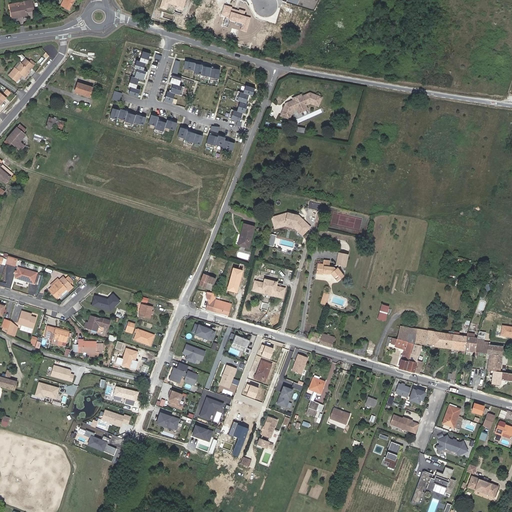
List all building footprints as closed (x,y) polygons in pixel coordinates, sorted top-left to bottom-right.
[(34,10),(32,0),(31,0),(9,5),(11,17),(27,14),(26,12),(34,10)] [(63,0),(61,5),(69,9),(73,0),(63,0)] [(177,6),(176,8),(182,10),(185,0),(162,0),(160,7),(166,9),(168,3),(177,6)] [(225,18),(230,20),(236,21),(235,24),(242,26),(241,31),(246,32),(249,23),(247,22),(248,18),(244,16),(245,11),(224,5),(221,15),(226,16),(225,18)] [(149,53),(142,51),(138,61),(146,63),(149,53)] [(33,65),(27,60),(25,59),(21,63),(19,62),(14,68),(15,68),(9,75),(17,81),(23,75),(26,77),(30,72),(28,70),(33,65)] [(179,61),(175,59),(170,73),(177,74),(179,61)] [(194,63),(194,62),(184,60),(183,69),(193,70),(194,63)] [(135,61),(134,67),(144,70),(145,64),(135,61)] [(202,64),(194,63),(193,70),(193,72),(200,74),(201,66),(202,64)] [(219,69),(201,66),(200,74),(199,77),(217,80),(219,69)] [(147,72),(137,69),(134,77),(144,80),(147,72)] [(171,75),(169,82),(178,85),(180,78),(171,75)] [(138,79),(131,77),(129,85),(136,87),(138,79)] [(76,92),(91,97),(93,88),(79,83),(76,92)] [(182,87),(172,84),(170,92),(180,94),(182,87)] [(254,88),(245,85),(242,92),(243,93),(249,94),(252,95),(254,88)] [(137,97),(139,89),(130,86),(128,94),(137,97)] [(113,90),(111,99),(118,101),(121,92),(113,90)] [(163,101),(171,103),(174,93),(166,91),(163,101)] [(247,103),(249,94),(243,93),(239,92),(237,100),(240,101),(241,101),(247,103)] [(305,97),(304,95),(293,100),(294,102),(288,105),(285,104),(282,112),(291,115),(296,113),(295,110),(299,108),(300,110),(309,107),(308,105),(313,103),(321,106),(324,96),(312,92),(311,95),(305,97)] [(247,103),(241,101),(240,101),(237,111),(238,112),(242,113),(244,113),(247,103)] [(120,110),(112,108),(110,117),(117,119),(117,118),(120,110)] [(120,109),(120,110),(117,118),(125,120),(125,119),(127,114),(127,113),(128,111),(120,109)] [(239,121),(242,113),(238,112),(237,111),(234,110),(231,119),(236,120),(239,121)] [(127,113),(127,114),(125,119),(125,121),(133,124),(134,122),(135,117),(136,115),(127,113)] [(135,117),(134,122),(144,125),(146,117),(136,114),(136,115),(135,117)] [(158,116),(150,114),(148,123),(155,126),(157,120),(158,116)] [(61,130),(64,121),(48,115),(45,124),(61,130)] [(167,119),(166,123),(164,127),(175,130),(177,123),(167,119)] [(166,123),(157,120),(155,126),(154,130),(163,133),(164,128),(164,127),(166,123)] [(19,124),(17,127),(24,133),(26,130),(19,124)] [(188,129),(180,126),(177,136),(185,138),(187,130),(188,129)] [(24,133),(17,127),(6,139),(12,144),(21,151),(25,146),(20,142),(26,135),(24,133)] [(187,130),(185,138),(184,140),(193,143),(196,133),(187,130)] [(203,136),(196,133),(193,143),(200,145),(203,136)] [(208,133),(204,145),(213,148),(214,144),(217,136),(208,133)] [(224,137),(217,134),(217,136),(214,144),(221,146),(224,137)] [(2,162),(0,159),(0,177),(6,183),(11,176),(0,167),(0,164),(1,164),(2,162)] [(13,174),(1,164),(0,164),(0,167),(11,176),(13,174)] [(310,229),(299,217),(288,214),(272,218),(275,228),(280,227),(280,225),(285,224),(295,227),(299,231),(298,232),(301,237),(310,229)] [(245,225),(241,239),(240,239),(238,245),(249,248),(254,227),(245,225)] [(270,233),(267,244),(273,246),(276,234),(270,233)] [(348,254),(340,253),(337,265),(346,267),(348,254)] [(12,265),(14,258),(8,256),(6,263),(12,265)] [(339,277),(340,279),(344,275),(338,268),(336,269),(334,267),(332,267),(332,265),(318,263),(317,274),(323,275),(324,274),(328,274),(328,273),(332,273),(331,274),(331,275),(336,280),(339,277)] [(471,274),(473,275),(476,267),(478,267),(480,265),(474,263),(471,274)] [(39,284),(42,274),(18,267),(17,271),(16,270),(15,274),(16,274),(15,277),(39,284)] [(243,271),(233,268),(227,290),(236,293),(243,271)] [(204,274),(199,286),(206,288),(208,282),(211,284),(213,277),(204,274)] [(67,276),(64,279),(70,285),(72,282),(67,276)] [(62,277),(58,281),(51,287),(47,290),(54,298),(65,288),(66,289),(70,285),(64,279),(62,277)] [(257,282),(255,291),(264,294),(265,290),(277,294),(275,297),(285,300),(288,291),(283,290),(279,288),(280,285),(267,281),(266,285),(257,282)] [(329,295),(325,293),(321,304),(326,306),(329,295)] [(108,299),(95,295),(92,306),(111,311),(121,301),(113,294),(108,299)] [(228,315),(231,304),(210,298),(207,309),(228,315)] [(149,319),(150,314),(151,311),(152,307),(141,304),(138,316),(149,319)] [(383,304),(378,319),(385,321),(389,307),(383,304)] [(28,315),(29,313),(21,310),(16,323),(32,328),(35,318),(30,316),(28,315)] [(98,326),(102,327),(109,328),(110,322),(90,317),(88,324),(87,329),(86,330),(96,333),(96,332),(98,326)] [(9,323),(10,321),(4,319),(1,327),(4,328),(8,329),(9,323)] [(125,330),(132,333),(135,323),(128,320),(125,330)] [(15,324),(9,323),(8,329),(6,333),(12,336),(13,332),(15,324)] [(204,327),(200,325),(199,326),(196,334),(209,339),(212,340),(216,332),(212,331),(212,330),(208,328),(204,327)] [(511,325),(501,325),(500,336),(511,336),(511,325)] [(66,343),(68,333),(47,327),(44,337),(50,338),(52,339),(52,341),(51,343),(60,346),(62,342),(66,343)] [(452,349),(454,331),(449,331),(449,334),(428,331),(402,327),(398,339),(414,343),(422,345),(452,349)] [(150,345),(154,335),(136,329),(134,332),(136,333),(134,339),(150,345)] [(454,331),(452,349),(466,351),(468,334),(468,333),(454,331)] [(322,335),(311,332),(309,339),(318,342),(320,342),(320,343),(332,347),(335,337),(330,336),(330,334),(328,334),(328,335),(323,334),(322,335)] [(486,333),(480,332),(478,337),(475,352),(475,356),(478,357),(479,353),(487,354),(486,358),(487,358),(488,355),(489,344),(490,342),(485,341),(485,339),(486,333)] [(468,334),(466,351),(475,352),(478,337),(476,337),(474,337),(475,335),(468,334)] [(39,347),(41,341),(37,340),(38,337),(33,335),(30,345),(39,347)] [(248,348),(250,341),(236,335),(233,343),(245,348),(244,353),(250,355),(252,350),(248,348)] [(399,367),(407,370),(414,343),(398,339),(392,338),(391,344),(395,345),(395,347),(404,349),(403,355),(401,354),(399,358),(401,359),(399,367)] [(364,356),(368,343),(361,341),(359,347),(356,346),(354,353),(364,356)] [(95,354),(95,343),(78,342),(78,345),(78,352),(78,353),(86,353),(95,354)] [(421,348),(422,345),(414,343),(407,370),(419,374),(424,357),(419,356),(420,351),(423,352),(424,348),(421,348)] [(275,349),(263,344),(261,351),(264,352),(263,355),(271,359),(275,349)] [(504,346),(489,344),(488,355),(487,358),(489,358),(488,370),(501,372),(504,346)] [(202,362),(205,353),(187,346),(184,353),(188,355),(187,358),(188,359),(187,361),(194,364),(196,359),(202,362)] [(118,359),(116,364),(130,368),(132,361),(134,361),(135,361),(137,352),(126,349),(122,360),(118,359)] [(301,374),(308,357),(298,353),(291,370),(301,374)] [(265,383),(272,364),(262,361),(255,379),(265,383)] [(69,370),(53,365),(50,375),(71,382),(73,375),(69,374),(70,372),(69,370)] [(231,384),(237,369),(228,365),(224,375),(225,375),(224,377),(223,378),(220,385),(224,387),(225,384),(228,385),(231,384)] [(179,381),(181,374),(185,376),(184,380),(194,384),(196,376),(186,372),(185,374),(182,373),(182,372),(172,369),(169,377),(179,381)] [(0,385),(14,390),(16,382),(10,379),(12,372),(7,370),(6,376),(0,373),(0,385)] [(511,373),(501,372),(488,370),(488,372),(492,373),(492,371),(493,371),(492,384),(501,385),(502,380),(511,381),(511,373)] [(320,377),(314,375),(314,377),(309,389),(315,391),(306,413),(315,416),(317,411),(320,403),(314,401),(317,392),(321,394),(326,382),(320,379),(319,381),(318,381),(320,377)] [(298,380),(298,383),(293,382),(291,387),(301,390),(303,382),(298,380)] [(55,399),(58,388),(38,382),(34,395),(42,397),(42,395),(55,399)] [(260,387),(248,383),(245,390),(248,391),(247,394),(256,398),(260,387)] [(406,397),(410,388),(398,384),(395,393),(406,397)] [(137,391),(116,386),(114,394),(125,397),(124,403),(133,405),(137,391)] [(288,406),(293,389),(283,386),(278,403),(288,406)] [(419,399),(421,400),(424,392),(418,390),(418,391),(412,389),(408,399),(418,403),(419,399)] [(179,404),(183,394),(171,390),(169,396),(170,396),(170,398),(169,400),(170,400),(169,404),(181,409),(183,405),(179,404)] [(223,403),(205,397),(198,416),(208,420),(213,406),(221,409),(223,403)] [(375,407),(378,400),(369,397),(366,404),(367,405),(366,407),(370,408),(370,406),(375,407)] [(482,415),(484,407),(475,404),(472,412),(482,415)] [(455,409),(449,407),(443,424),(454,428),(461,409),(456,407),(455,409)] [(341,410),(334,408),(330,418),(347,424),(350,414),(343,412),(341,411),(341,410)] [(104,409),(101,419),(120,425),(119,426),(125,428),(129,416),(123,414),(123,416),(104,409)] [(235,410),(232,419),(237,421),(241,411),(235,410)] [(179,419),(160,413),(157,423),(163,426),(163,424),(176,429),(179,419)] [(406,429),(410,418),(401,415),(400,418),(399,417),(399,416),(391,413),(388,422),(406,429)] [(495,416),(488,413),(483,425),(490,428),(495,416)] [(272,437),(278,419),(268,415),(265,427),(263,430),(262,434),(263,434),(270,437),(272,437)] [(238,438),(232,454),(238,457),(249,430),(239,426),(240,423),(235,421),(229,436),(234,438),(235,437),(238,438)] [(213,432),(194,424),(190,435),(209,442),(213,432)] [(511,435),(511,426),(506,425),(505,427),(498,425),(495,433),(502,435),(503,433),(511,435)] [(93,433),(84,429),(82,435),(89,438),(86,444),(112,455),(115,448),(104,444),(105,442),(107,443),(109,439),(101,435),(100,440),(92,436),(93,433)] [(270,437),(263,434),(261,440),(259,439),(257,446),(267,449),(269,442),(268,442),(270,437)] [(468,451),(463,439),(457,442),(455,437),(449,439),(447,434),(436,438),(438,445),(435,446),(438,453),(454,447),(457,455),(468,451)] [(398,444),(388,440),(381,459),(387,461),(385,465),(392,468),(396,457),(394,456),(398,444)] [(251,460),(244,457),(241,463),(248,466),(251,460)] [(476,467),(469,465),(467,471),(473,473),(476,467)] [(420,472),(409,501),(413,503),(414,501),(416,502),(418,496),(420,497),(422,492),(420,491),(423,484),(425,485),(424,488),(430,491),(433,484),(444,488),(442,491),(448,494),(453,480),(448,478),(450,471),(442,468),(440,475),(434,472),(431,479),(425,477),(426,474),(420,472)] [(468,487),(493,496),(495,497),(499,486),(472,476),(468,487)]
